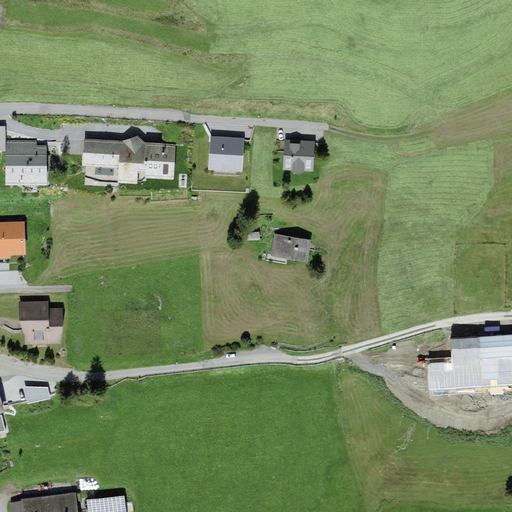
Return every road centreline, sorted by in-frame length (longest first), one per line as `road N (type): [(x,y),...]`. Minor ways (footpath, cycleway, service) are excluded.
road 1 (residential): [(0,106),(318,125)]
road 2 (residential): [(288,359),(84,374),(2,364)]
road 3 (track): [(511,314),(439,320),(328,355),(288,359)]
